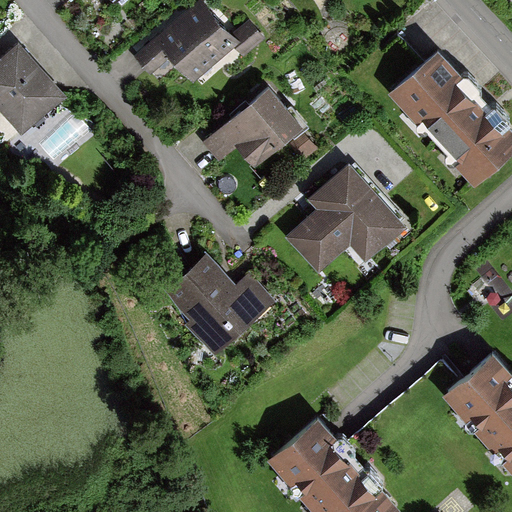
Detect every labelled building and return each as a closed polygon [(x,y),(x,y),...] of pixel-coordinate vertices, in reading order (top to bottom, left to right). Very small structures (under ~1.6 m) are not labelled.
[(196,1),(134,55),(148,71),(165,56),(187,81),(232,42),(196,1)] [(64,95),(17,41),(0,55),(0,137),(7,145),(64,95)] [(511,140),(511,133),(433,47),(384,92),(466,182),(511,140)] [(271,83),(200,141),(216,161),(237,143),(252,162),(302,121),(271,83)] [(340,159),(300,196),(308,205),(280,231),(313,267),(341,241),(357,257),(397,221),(340,159)] [(228,283),(198,255),(159,286),(211,350),(271,302),(245,270),(228,283)] [(511,373),(494,353),(451,390),(511,458),(511,373)] [(384,511),(394,504),(319,418),(275,455),(324,511),(384,511)]
